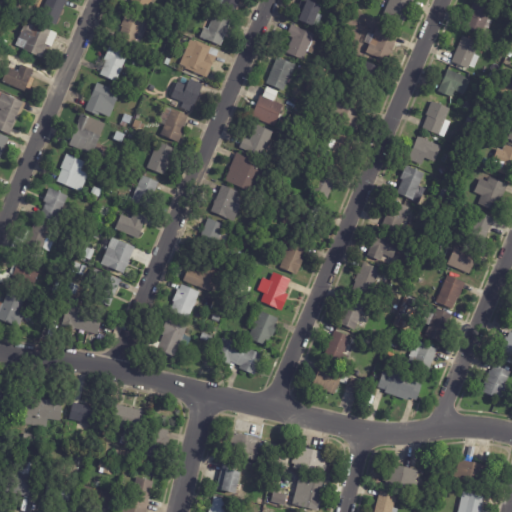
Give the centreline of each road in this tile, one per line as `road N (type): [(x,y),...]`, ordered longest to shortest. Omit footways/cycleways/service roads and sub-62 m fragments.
road 1 (residential): [(511,430),(367,431),(0,345)]
road 2 (residential): [(445,0),(279,408)]
road 3 (residential): [(270,0),(121,370)]
road 4 (residential): [(96,0),(0,234)]
road 5 (residential): [(511,255),(441,425)]
road 6 (residential): [(208,394),(176,511)]
